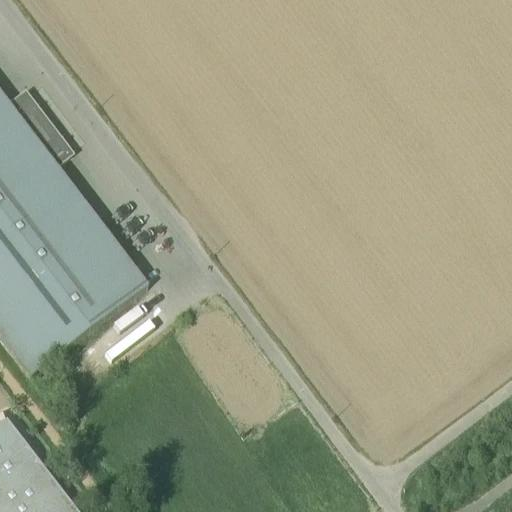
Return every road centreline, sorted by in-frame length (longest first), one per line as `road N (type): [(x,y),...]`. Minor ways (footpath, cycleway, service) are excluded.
road 1 (residential): [(0,0),(375,491)]
road 2 (residential): [(375,491),(511,387)]
